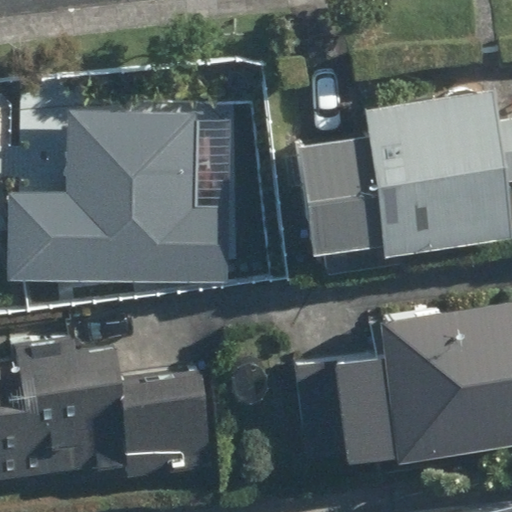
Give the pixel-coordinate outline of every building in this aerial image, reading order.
[(363,253),(498,235),(491,181),(511,178),(511,151),(507,114),(486,117),(482,89),(346,106),(350,134),(276,144),(290,252),(361,243),(363,253)] [(0,276),(219,281),(220,203),(185,203),(187,109),(57,107),(56,191),(0,189),(0,276)] [(285,363),(296,455),(323,452),(324,460),(374,454),(375,459),(511,442),(511,296),(360,316),(364,353),(285,363)] [(0,475),(114,463),(116,473),(203,464),(192,369),(102,378),(99,345),(60,349),(59,336),(0,342),(0,358),(0,362),(0,475)] [(511,511),(511,501),(426,511),(511,511)]
